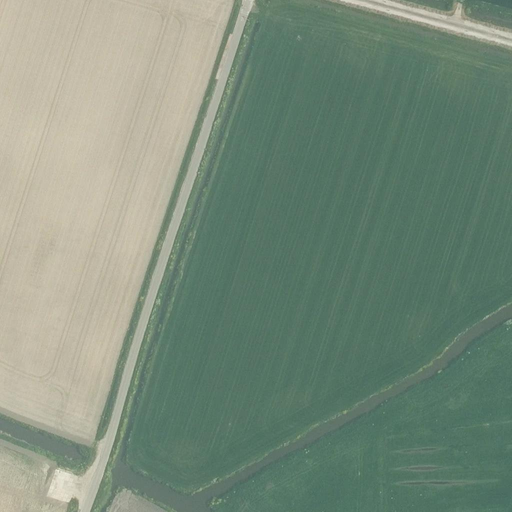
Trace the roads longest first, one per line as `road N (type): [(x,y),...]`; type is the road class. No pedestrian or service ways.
road 1 (unclassified): [(84,511),(249,0)]
road 2 (unclassified): [(511,40),(360,0)]
